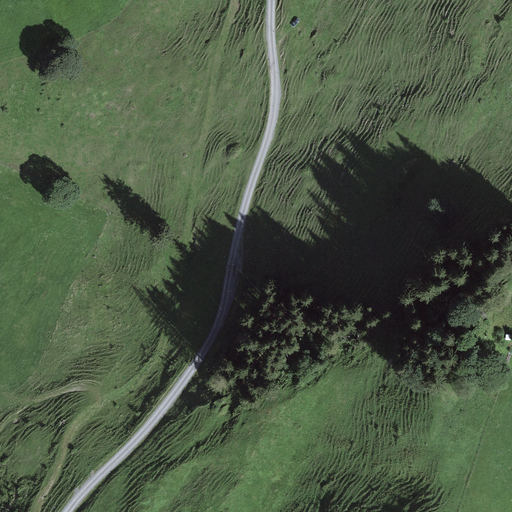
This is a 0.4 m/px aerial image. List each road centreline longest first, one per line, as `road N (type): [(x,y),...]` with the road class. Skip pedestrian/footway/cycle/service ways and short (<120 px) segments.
road 1 (track): [(271,0),(275,108),(220,318),(168,401),(67,511)]
road 2 (track): [(0,429),(18,407),(45,395),(74,387),(97,392),(35,511)]
